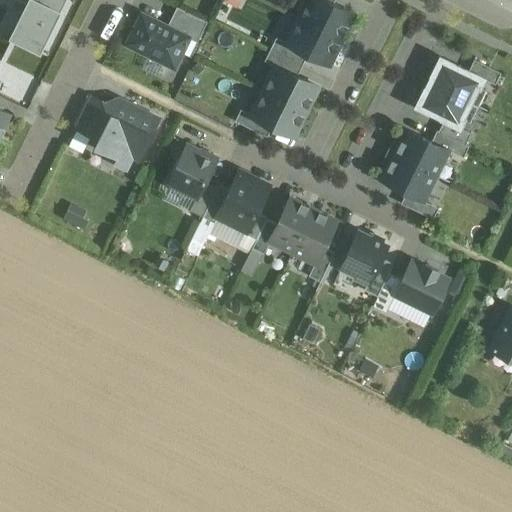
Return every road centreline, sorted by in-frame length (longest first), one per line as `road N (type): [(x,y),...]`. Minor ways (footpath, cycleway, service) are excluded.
road 1 (residential): [(113,0),(13,195)]
road 2 (residential): [(344,188),(439,0)]
road 3 (residential): [(385,0),(302,169)]
